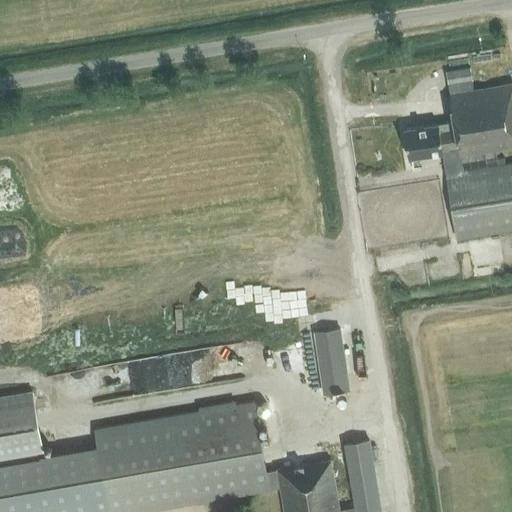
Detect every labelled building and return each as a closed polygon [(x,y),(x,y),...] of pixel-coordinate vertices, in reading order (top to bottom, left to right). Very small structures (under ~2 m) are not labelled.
[(470,69),(447,72),(449,84),(471,81),(470,69)] [(473,92),(472,81),(471,81),(449,84),(450,96),(468,93),(473,92)] [(443,155),(457,239),(511,230),(511,163),(462,172),(459,156),(511,147),(511,85),(468,93),(450,96),(455,128),(440,130),(439,124),(403,130),(408,161),(443,155)] [(340,328),(314,332),(323,394),(349,390),(340,328)] [(200,410),(95,428),(99,447),(43,456),(32,391),(0,396),(0,511),(133,511),(280,487),(284,511),(378,511),(380,511),(368,439),(344,443),(355,506),(340,509),(331,461),(266,472),(253,400),(235,404),(234,400),(200,406),(200,410)]
